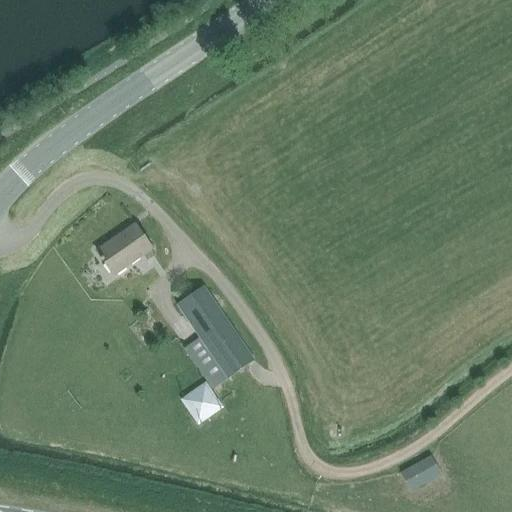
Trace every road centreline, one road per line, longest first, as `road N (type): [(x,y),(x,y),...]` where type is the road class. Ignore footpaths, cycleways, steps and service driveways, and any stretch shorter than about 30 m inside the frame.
road 1 (residential): [(0,245),(25,236),(83,182),(116,183),(146,201),(256,326),(287,385),(310,462),(330,472),(364,469),(417,445),(511,369)]
road 2 (tertiary): [(0,197),(20,172),(266,0)]
